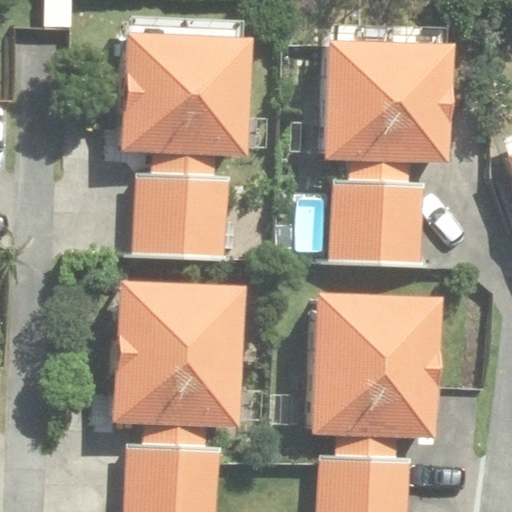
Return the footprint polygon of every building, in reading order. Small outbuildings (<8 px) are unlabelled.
[(242,132),(246,15),(118,11),(114,128),(148,129),(148,158),(130,158),(130,247),(224,247),(225,160),(211,159),(212,130),(242,132)] [(444,142),(448,20),(319,16),(317,136),(345,138),(344,165),(328,165),(325,250),(422,254),(425,168),(406,168),(407,141),(444,142)] [(74,31),(13,28),(7,165),(68,167),(74,31)] [(511,127),(501,132),(511,163),(511,127)] [(232,404),(238,261),(112,255),(106,399),(140,401),(140,427),(122,427),(120,511),(213,511),(217,430),(200,430),(202,403),(232,404)] [(431,417),(435,273),(308,268),(305,413),(332,415),(331,440),(315,440),(311,511),(404,511),(408,443),(393,443),(394,416),(431,417)]
